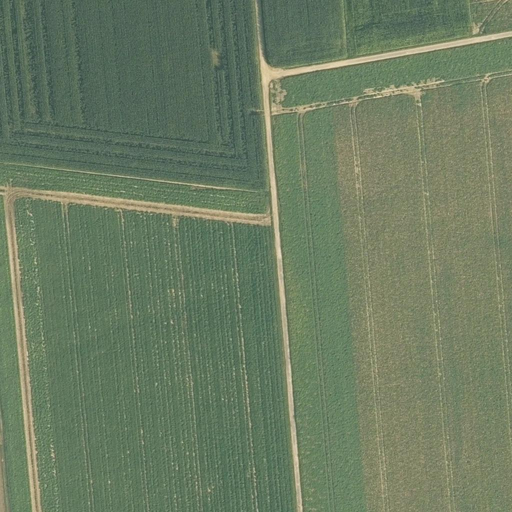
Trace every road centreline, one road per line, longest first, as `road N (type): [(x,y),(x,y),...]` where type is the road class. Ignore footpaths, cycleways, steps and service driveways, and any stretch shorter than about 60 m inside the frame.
road 1 (track): [(257,0),(300,511)]
road 2 (track): [(263,78),(511,34)]
